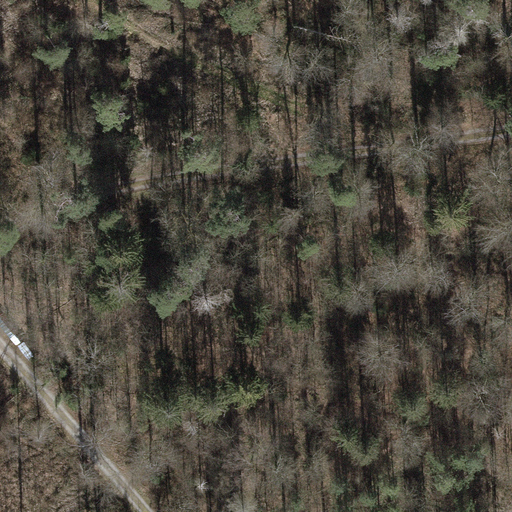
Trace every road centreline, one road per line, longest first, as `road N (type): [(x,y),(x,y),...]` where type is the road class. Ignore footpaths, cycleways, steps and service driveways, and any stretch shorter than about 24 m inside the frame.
road 1 (track): [(511,125),(95,186),(0,237)]
road 2 (track): [(0,351),(141,511)]
